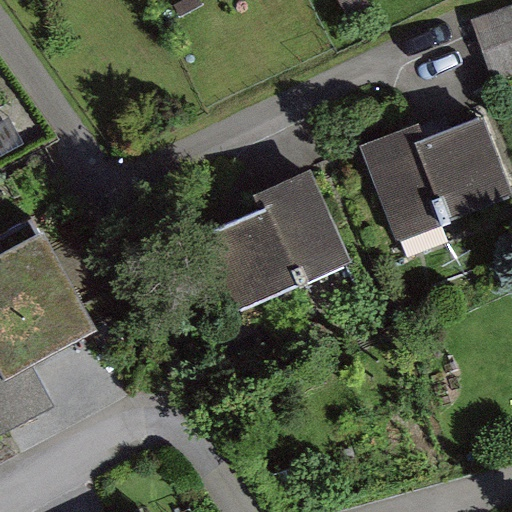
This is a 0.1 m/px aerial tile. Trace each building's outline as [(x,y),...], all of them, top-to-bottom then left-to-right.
[(511,12),(476,27),(501,90),(511,85),(511,12)] [(421,132),(367,154),(405,248),(511,204),(511,194),(485,127),(428,149),(421,132)] [(308,172),(254,194),(263,215),(206,238),(237,313),(348,268),(308,172)] [(46,221),(0,244),(0,360),(8,375),(33,363),(101,328),(46,221)] [(0,378),(0,438),(56,411),(33,363),(8,375),(0,378)]
